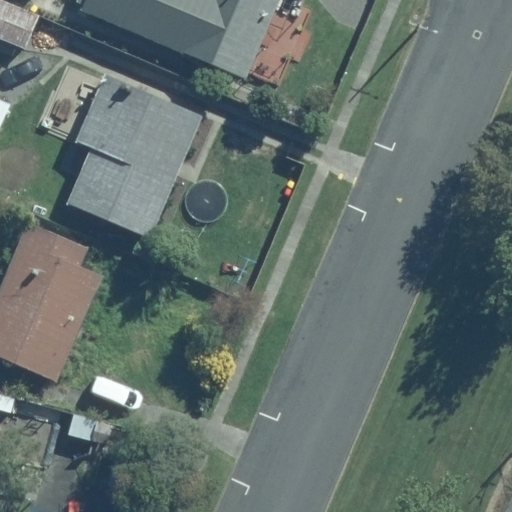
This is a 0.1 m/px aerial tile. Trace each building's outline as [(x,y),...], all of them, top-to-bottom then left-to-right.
[(80,0),(76,10),(247,82),(282,0),(80,0)] [(40,22),(0,5),(0,40),(28,52),(40,22)] [(151,243),(204,117),(108,76),(78,147),(91,152),(67,208),(151,243)] [(0,132),(11,104),(0,99),(0,132)] [(89,250),(26,226),(0,294),(0,358),(62,382),(101,279),(81,271),(89,250)]
